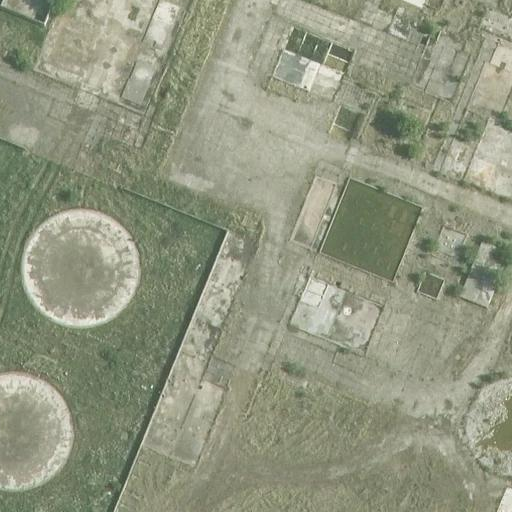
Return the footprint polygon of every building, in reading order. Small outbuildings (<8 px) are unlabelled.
[(419,9),(421,0),(392,0),(392,2),(419,9)] [(407,13),(403,29),(418,33),(422,18),(407,13)] [(345,100),(365,47),(303,23),(283,76),(345,100)] [(364,141),(377,112),(355,103),(342,131),(364,141)] [(511,250),(490,242),(469,296),(495,306),(501,291),(493,288),(499,270),(509,274),(511,265),(511,250)] [(311,306),(331,313),(342,283),(322,275),(311,304),(306,302),(298,322),(304,324),(311,306)] [(511,476),(511,388),(472,404),(501,481),(511,476)] [(385,403),(372,448),(384,451),(397,407),(385,403)]
